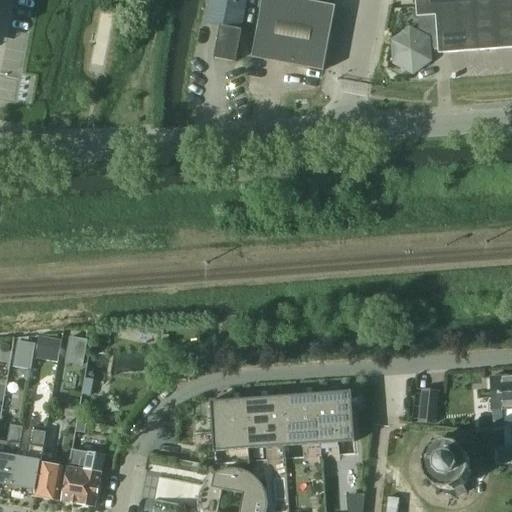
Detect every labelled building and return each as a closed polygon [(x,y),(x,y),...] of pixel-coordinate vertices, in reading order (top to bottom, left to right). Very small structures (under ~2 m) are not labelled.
[(210,0),(206,25),(221,28),(215,59),(235,63),(247,0),(210,0)] [(324,73),(336,9),(289,0),(263,0),(253,60),(324,73)] [(511,0),(415,0),(417,19),(436,17),(438,41),(438,50),(439,55),(511,49),(511,0)] [(438,50),(438,41),(430,42),(430,40),(410,29),(392,43),(393,66),(414,76),(432,63),(431,50),(438,50)] [(62,343),(39,339),(37,350),(60,354),(62,343)] [(87,342),(70,339),(68,351),(85,354),(87,342)] [(35,346),(18,343),(16,356),(33,359),(35,346)] [(31,374),(24,373),(23,382),(30,383),(31,374)] [(503,411),(511,410),(511,378),(490,380),(494,426),(504,425),(503,411)] [(84,380),(82,396),(90,397),(93,381),(84,380)] [(436,425),(439,393),(423,391),(420,423),(436,425)] [(351,393),(316,395),(319,446),(355,444),(351,393)] [(316,395),(281,398),(285,449),(319,446),(316,395)] [(281,398),(246,400),(250,451),(285,449),(281,398)] [(246,400),(211,403),(214,454),(250,451),(246,400)] [(78,419),(75,431),(83,432),(86,421),(78,419)] [(0,492),(12,494),(18,459),(24,429),(11,427),(6,457),(0,456),(0,492)] [(30,461),(18,459),(12,494),(36,498),(42,466),(47,434),(35,432),(30,461)] [(428,466),(428,470),(428,476),(430,481),(433,486),(438,490),(443,492),(447,493),(452,493),(456,492),(459,497),(467,494),(464,488),(466,485),(469,481),(471,476),(471,469),(470,464),(468,459),(465,455),(461,452),(456,450),(450,449),(447,449),(446,446),(442,443),(439,442),(435,444),(433,447),(434,451),(436,453),(433,457),(430,461),(428,466)] [(96,509),(101,476),(105,458),(73,453),(71,461),(64,503),(96,509)] [(65,470),(42,466),(36,498),(59,503),(65,470)] [(198,500),(197,505),(198,510),(198,511),(266,511),(267,510),(268,505),(267,500),(267,496),(265,492),(263,488),(260,484),(257,480),(254,477),(250,475),(246,473),(242,471),(237,470),(233,470),(228,470),(223,471),(219,473),(215,475),(211,477),(208,480),(205,484),(202,487),(200,492),(199,496),(198,500)]
